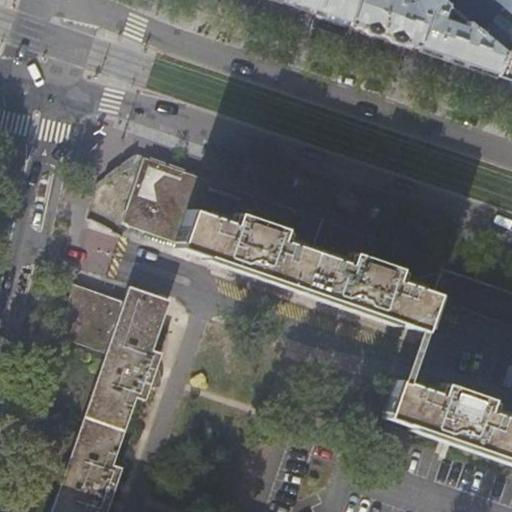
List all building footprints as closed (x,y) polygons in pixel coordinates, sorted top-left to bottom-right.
[(280,0),(280,2),(303,10),(346,24),(355,0),(280,0)] [(430,0),(412,0),(411,3),(404,4),(391,0),(355,0),(346,24),(380,36),(414,48),(430,0)] [(439,22),(444,8),(433,0),(430,0),(414,48),(454,62),(494,75),(500,56),(463,25),(461,31),(439,22)] [(489,0),(433,0),(444,8),(463,25),(500,56),(494,75),(511,81),(511,17),(492,2),(489,0)] [(511,0),(493,0),(492,2),(511,17),(511,0)] [(511,293),(419,261),(237,198),(148,167),(138,193),(127,226),(420,328),(431,297),(442,301),(511,325),(511,293)] [(104,353),(120,306),(75,290),(64,339),(104,353)] [(120,306),(104,353),(51,511),(93,511),(94,511),(96,511),(104,511),(119,468),(110,465),(134,397),(143,400),(159,353),(150,350),(160,317),(146,313),(145,315),(120,306)] [(317,380),(316,418),(332,419),(333,380),(317,380)] [(511,421),(481,411),(485,400),(438,383),(435,394),(393,380),(382,413),(511,457),(511,421)]
